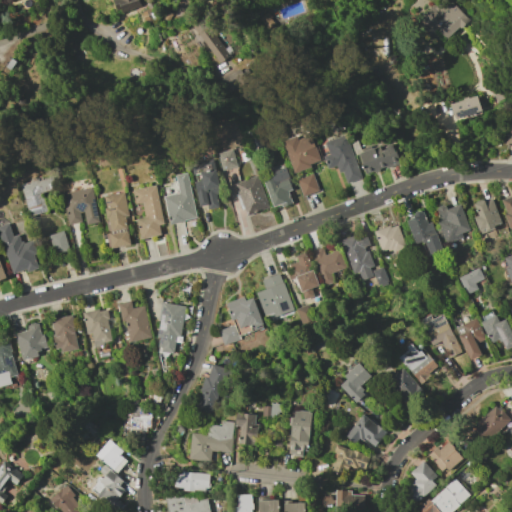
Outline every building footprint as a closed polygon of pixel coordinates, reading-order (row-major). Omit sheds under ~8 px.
[(138,7),(136,0),(113,0),(118,14),(138,7)] [(435,5),(420,18),(443,42),(468,20),(450,1),(440,10),(435,5)] [(217,65),(229,56),(201,19),(189,28),(217,65)] [(480,112),(477,96),(449,102),(453,118),(480,112)] [(319,163),(311,134),(283,142),(292,172),(319,163)] [(328,154),(323,156),(327,169),(338,165),(345,183),(360,178),(345,134),(324,142),(328,154)] [(357,152),(365,174),(399,163),(392,141),(357,152)] [(236,166),(231,149),(219,153),(223,170),(236,166)] [(194,181),(199,207),(207,205),(208,209),(218,207),(215,195),(220,194),(213,160),(193,164),(196,181),(194,181)] [(291,203),(288,191),(291,190),(285,168),(262,174),(271,207),(281,204),(281,206),(291,203)] [(318,191),(312,173),(296,179),(302,196),(318,191)] [(164,196),(168,224),(195,219),(187,175),(176,177),(179,194),(164,196)] [(246,216),(268,207),(256,175),(234,183),(246,216)] [(20,185),(29,217),(47,211),(42,193),(54,189),(50,176),(20,185)] [(163,224),(155,185),(131,190),(134,205),(141,203),(144,217),(135,219),(140,239),(160,235),(158,225),(163,224)] [(67,225),(83,222),(84,224),(98,222),(92,187),(62,193),(67,225)] [(102,195),(110,248),(129,245),(125,216),(127,216),(124,192),(102,195)] [(511,228),(511,196),(500,200),(510,229),(511,228)] [(500,226),(493,197),(473,202),(477,215),(474,216),(478,232),(500,226)] [(446,209),(445,204),(433,208),(445,242),(469,233),(459,204),(446,209)] [(405,218),(414,245),(422,242),(427,255),(442,250),(432,221),(427,222),(423,212),(405,218)] [(0,237),(11,275),(39,267),(30,240),(20,243),(18,234),(12,236),(8,223),(0,225),(0,237)] [(389,254),(405,248),(396,223),(373,232),(381,252),(388,249),(389,254)] [(49,234),(52,254),(67,251),(63,231),(49,234)] [(340,239),(351,274),(357,272),(360,280),(372,277),(369,267),(372,266),(366,247),(369,246),(364,232),(340,239)] [(346,267),(338,249),(324,255),(321,247),(309,252),(323,286),(333,282),(329,274),(346,267)] [(295,276),(303,299),(313,296),(310,288),(317,286),(305,251),(294,255),(296,261),(287,265),(291,278),(295,276)] [(511,285),(511,254),(502,258),(511,285)] [(477,289),(474,282),(483,279),(479,268),(458,276),(465,294),(477,289)] [(261,279),(264,290),(257,292),(264,319),(291,312),(282,274),(261,279)] [(253,295),(227,303),(237,336),(262,328),(253,295)] [(144,306),(132,308),(130,301),(117,303),(121,322),(125,321),(129,342),(150,338),(144,306)] [(185,305),(162,303),(156,351),(173,353),(175,336),(181,337),(185,305)] [(91,333),(93,346),(112,342),(105,308),(82,313),(86,334),(91,333)] [(479,319),(490,344),(500,340),(504,350),(511,346),(511,334),(505,319),(497,322),(493,313),(479,319)] [(419,320),(430,345),(440,341),(447,358),(460,352),(443,314),(432,318),(430,315),(419,320)] [(55,353),(77,350),(72,316),(50,319),(55,353)] [(480,355),(476,343),(484,340),(476,318),(455,326),(468,360),(480,355)] [(21,360),(39,356),(38,349),(44,348),(39,322),(26,325),(27,330),(15,333),(21,360)] [(218,330),(223,345),(239,339),(234,324),(218,330)] [(0,386),(11,384),(9,377),(16,375),(7,339),(0,341),(0,386)] [(418,352),(412,345),(397,357),(419,383),(438,367),(422,348),(418,352)] [(213,414),(228,369),(210,363),(194,408),(213,414)] [(337,383),(355,403),(365,394),(359,386),(370,376),(359,364),(337,383)] [(388,381),(408,403),(422,391),(402,368),(388,381)] [(484,441),(510,420),(497,405),(471,426),(484,441)] [(289,455),(307,456),(308,411),(290,410),(289,455)] [(238,445),(255,445),(256,414),(235,413),(234,426),(239,426),(238,445)] [(353,444),(359,437),(373,448),(385,433),(362,414),(344,436),(353,444)] [(233,422),(221,421),(220,425),(207,424),(206,434),(190,433),(188,459),(210,461),(210,451),(230,453),(233,422)] [(461,457),(445,439),(427,456),(443,474),(461,457)] [(116,473),(128,458),(107,440),(95,455),(116,473)] [(348,464),(364,470),(369,456),(338,445),(328,469),(344,475),(348,464)] [(22,475),(4,461),(0,466),(0,504),(7,496),(2,492),(9,483),(14,487),(22,475)] [(414,502),(439,483),(422,462),(409,472),(415,481),(405,489),(414,502)] [(123,504),(115,499),(126,480),(103,467),(88,492),(119,510),(123,504)] [(208,491),(208,473),(175,471),(174,489),(208,491)] [(450,511),(469,495),(453,478),(418,511),(419,511),(450,511)] [(50,497),(61,511),(81,511),(63,487),(50,497)] [(362,511),(363,495),(351,495),(351,490),(335,490),(334,511),(362,511)] [(165,500),(167,511),(208,511),(206,499),(197,500),(195,494),(165,500)] [(235,511),(252,511),(251,494),(234,495),(235,511)] [(277,511),(278,497),(257,498),(257,511),(277,511)] [(303,511),(304,502),(283,501),(282,511),(303,511)]
